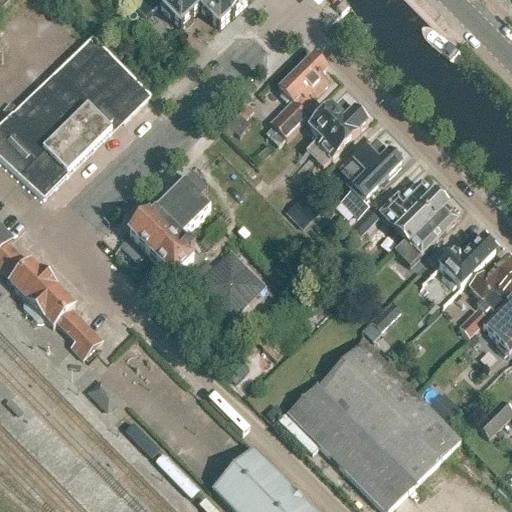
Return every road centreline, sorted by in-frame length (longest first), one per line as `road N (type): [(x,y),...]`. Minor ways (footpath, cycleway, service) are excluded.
road 1 (unclassified): [(59,245),(338,511)]
road 2 (unclassified): [(59,245),(288,14)]
road 3 (residential): [(511,239),(288,14)]
